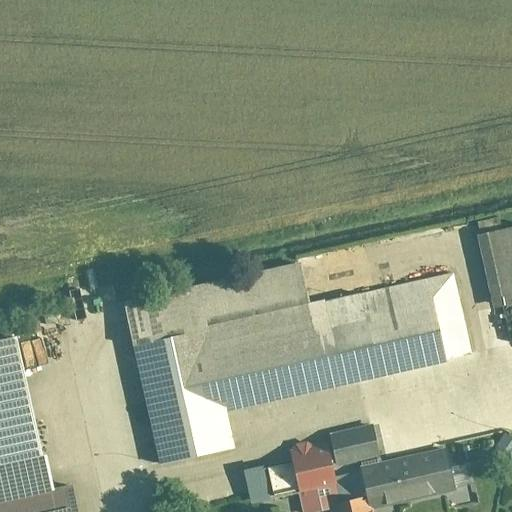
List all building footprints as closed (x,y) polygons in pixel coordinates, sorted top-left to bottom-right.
[(511,237),(482,244),(499,315),(511,311),(511,237)] [(244,450),(236,419),(472,361),(450,276),(315,309),(305,266),(126,310),(165,470),(244,450)] [(0,466),(39,458),(15,340),(0,342),(0,466)] [(270,506),(299,500),(301,511),(381,511),(468,495),(460,454),(382,469),(373,427),(321,437),(323,444),(288,451),(291,464),(262,469),(270,506)] [(0,505),(52,494),(44,457),(39,458),(0,466),(0,505)] [(0,511),(75,511),(71,490),(52,494),(0,505),(0,511)]
